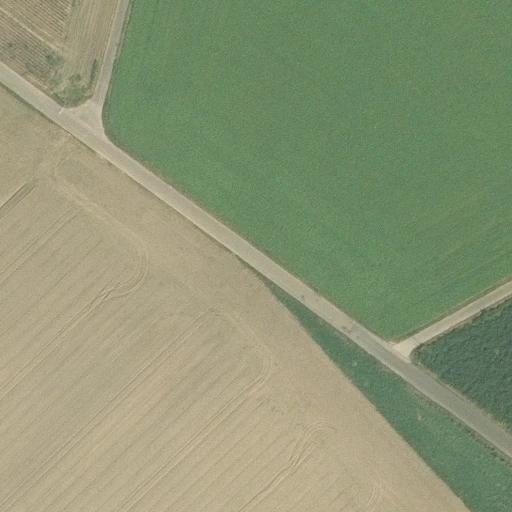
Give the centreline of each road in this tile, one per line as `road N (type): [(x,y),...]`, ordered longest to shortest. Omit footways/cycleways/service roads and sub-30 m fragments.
road 1 (residential): [(511,444),(99,143)]
road 2 (residential): [(99,143),(129,0)]
road 3 (residential): [(99,143),(0,69)]
